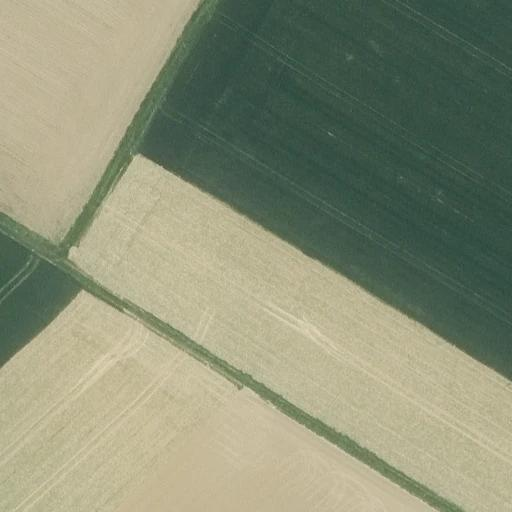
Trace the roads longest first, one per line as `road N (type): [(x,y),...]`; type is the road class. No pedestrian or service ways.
road 1 (track): [(83,286),(450,511)]
road 2 (track): [(242,0),(83,286),(0,235)]
